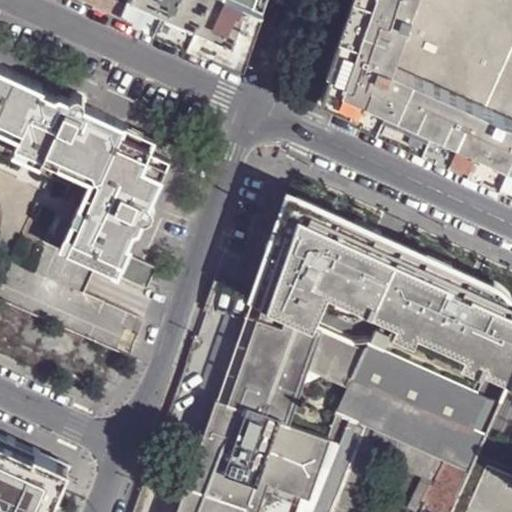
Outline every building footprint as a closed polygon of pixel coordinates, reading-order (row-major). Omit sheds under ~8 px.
[(250,42),(264,5),(251,0),(122,0),(121,4),(228,52),(235,35),(250,42)] [(355,0),(346,28),(323,94),(338,103),(511,181),(511,118),(395,65),(416,0),(355,0)] [(511,0),(416,0),(395,65),(511,118),(511,0)] [(235,35),(228,52),(245,59),(250,42),(235,35)] [(0,126),(18,135),(14,144),(41,156),(69,97),(59,93),(54,95),(40,89),(42,85),(0,66),(0,126)] [(70,95),(69,97),(41,156),(43,157),(89,178),(97,182),(118,135),(124,123),(82,103),(83,102),(83,101),(83,98),(82,96),(80,94),(78,93),(76,93),(74,93),(72,94),(70,95)] [(148,149),(118,135),(97,182),(89,178),(57,248),(144,287),(153,266),(124,253),(127,246),(124,244),(129,230),(134,229),(138,220),(141,221),(144,220),(146,220),(148,219),(150,216),(151,214),(151,212),(150,209),(149,206),(146,204),(167,157),(148,149)] [(154,136),(148,149),(167,157),(173,145),(154,136)] [(14,144),(11,152),(39,165),(43,157),(41,156),(14,144)] [(511,295),(397,244),(288,194),(252,296),(286,312),(365,347),(365,346),(368,340),(500,401),(510,378),(511,373),(511,295)] [(365,347),(286,312),(282,325),(257,316),(228,400),(216,396),(175,511),(243,511),(246,506),(257,510),(262,511),(332,511),(358,449),(367,424),(337,410),(327,435),(291,422),(310,368),(348,386),(354,371),(365,347)] [(365,347),(354,371),(486,432),(500,401),(368,340),(365,346),(365,347)] [(348,386),(337,410),(367,424),(444,458),(470,470),(486,432),(354,371),(348,386)] [(367,424),(358,449),(380,458),(422,478),(433,482),(444,458),(367,424)] [(0,511),(46,511),(68,462),(0,431),(0,511)] [(358,449),(332,511),(358,511),(380,458),(358,449)] [(420,511),(450,511),(470,470),(444,458),(433,482),(420,511)] [(511,511),(511,472),(487,461),(463,511),(511,511)] [(420,511),(433,482),(422,478),(405,511),(420,511)]
